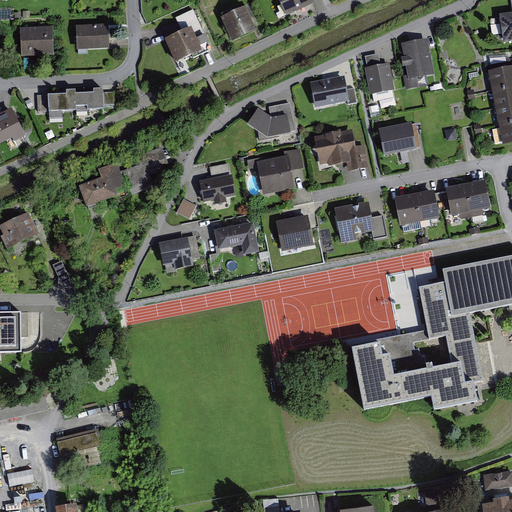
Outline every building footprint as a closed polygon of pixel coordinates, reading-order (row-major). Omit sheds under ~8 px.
[(313,0),(280,0),(288,16),(315,4),(313,0)] [(255,16),(250,5),(233,12),(232,10),(222,15),(234,42),(258,31),(252,18),(255,16)] [(183,31),(167,38),(178,62),(194,54),(196,58),(213,50),(195,10),(178,18),(183,31)] [(511,12),(500,14),(501,24),(491,25),(492,35),(502,34),(503,42),(511,40),(511,12)] [(110,25),(78,27),(79,54),(90,53),(90,50),(111,49),(110,25)] [(55,29),(22,30),(24,56),(56,55),(55,29)] [(429,39),(404,44),(407,57),(403,58),(404,67),(408,66),(409,75),(405,76),(408,89),(421,87),(419,78),(436,75),(429,39)] [(381,54),(367,57),(369,68),(383,65),(381,54)] [(375,95),(376,102),(386,100),(385,93),(397,90),(392,64),(383,65),(369,68),(368,69),(373,96),(375,95)] [(493,85),(494,88),(497,91),(511,88),(511,66),(489,71),(490,77),(492,78),(493,85)] [(344,77),(310,83),(314,107),(347,101),(348,105),(357,104),(354,89),(351,90),(346,91),(344,77)] [(495,95),(497,103),(495,105),(496,109),(511,105),(511,88),(497,91),(495,95)] [(94,89),(94,94),(76,94),(77,106),(88,106),(88,110),(104,109),(104,106),(104,93),(103,89),(94,89)] [(474,90),(467,91),(469,100),(475,99),(474,90)] [(48,96),(49,112),(77,110),(77,106),(76,94),(76,91),(67,91),(67,94),(48,95),(48,96)] [(114,106),(113,93),(104,93),(104,106),(114,106)] [(48,96),(40,97),(40,112),(49,112),(48,96)] [(291,132),(298,131),(292,103),(271,107),(273,118),(288,115),(291,132)] [(499,114),(501,123),(504,125),(511,123),(511,105),(496,109),(497,112),(499,114)] [(12,109),(0,114),(0,126),(7,141),(13,138),(15,142),(26,136),(12,109)] [(248,125),(268,139),(292,134),(291,132),(288,115),(273,118),(259,109),(248,125)] [(511,143),(511,123),(504,125),(502,129),(495,130),(498,145),(511,143)] [(416,124),(381,130),(385,154),(421,148),(416,124)] [(318,145),(314,151),(319,155),(321,165),(330,164),(330,166),(337,165),(339,167),(343,166),(344,164),(349,163),(350,172),(371,168),(366,146),(359,147),(355,129),(344,131),(343,129),(326,132),(323,136),(317,137),(318,145)] [(458,130),(448,132),(450,140),(460,138),(458,130)] [(78,186),(86,208),(88,207),(89,210),(99,207),(98,203),(118,197),(116,190),(129,186),(132,196),(155,188),(151,176),(164,171),(162,166),(169,164),(164,148),(139,157),(142,165),(121,172),(118,164),(100,170),(103,178),(78,186)] [(290,171),(306,168),(302,149),(283,153),(285,159),(288,159),(290,171)] [(258,163),(265,194),(294,188),(290,171),(288,159),(285,159),(265,164),(265,161),(258,163)] [(229,163),(210,167),(211,172),(212,176),(209,177),(209,180),(231,175),(229,163)] [(199,182),(203,202),(213,200),(214,204),(227,202),(226,198),(235,196),(231,175),(209,180),(199,182)] [(471,184),(469,188),(474,217),(485,214),(486,209),(492,208),(487,181),(471,184)] [(465,185),(449,189),(454,215),(461,214),(465,218),(474,217),(469,188),(465,185)] [(420,194),(417,198),(422,219),(432,218),(435,220),(441,219),(435,191),(420,194)] [(414,196),(398,199),(403,227),(423,223),(422,219),(417,198),(414,196)] [(190,203),(184,200),(177,213),(189,219),(196,206),(190,203)] [(355,205),(337,209),(344,243),(359,240),(358,235),(373,232),(375,240),(389,237),(384,216),(374,218),(370,202),(361,204),(361,207),(355,208),(355,205)] [(40,235),(31,213),(2,225),(8,238),(4,240),(8,249),(40,235)] [(310,216),(278,222),(282,246),(298,243),(299,248),(315,245),(310,216)] [(255,224),(217,232),(221,250),(243,246),(244,255),(260,252),(255,224)] [(197,236),(161,244),(165,266),(175,263),(176,270),(194,266),(193,260),(202,258),(197,236)] [(220,255),(212,256),(215,272),(223,271),(220,255)] [(511,305),(511,257),(444,271),(446,284),(453,318),(472,314),(511,305)] [(422,289),(430,330),(376,340),(377,345),(352,350),(363,410),(431,397),(434,410),(478,402),(476,393),(475,386),(485,384),(480,356),(477,343),(472,314),(453,318),(446,284),(422,289)] [(0,350),(21,350),(20,312),(0,312),(0,350)] [(0,405),(0,422),(50,410),(46,395),(0,405)] [(102,432),(58,444),(61,456),(105,445),(102,432)] [(17,470),(18,483),(44,481),(43,468),(17,470)] [(511,471),(484,475),(485,490),(511,487),(511,471)] [(445,487),(426,489),(429,506),(447,503),(445,487)] [(493,499),(494,503),(482,504),(483,511),(511,511),(511,500),(509,501),(509,497),(493,499)] [(280,511),(278,500),(264,502),(265,511),(280,511)]
